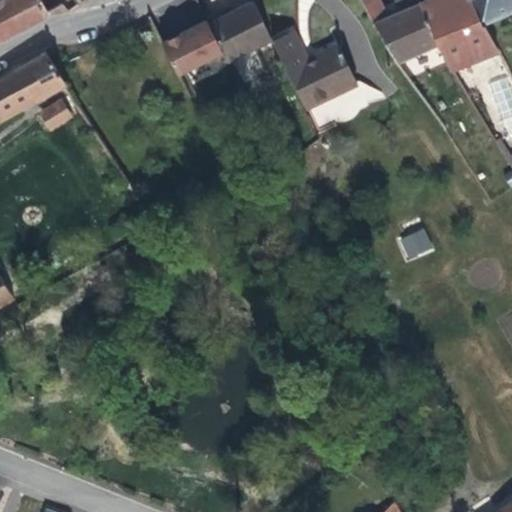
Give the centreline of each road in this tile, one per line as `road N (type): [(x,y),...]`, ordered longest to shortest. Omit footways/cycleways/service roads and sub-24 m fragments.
road 1 (tertiary): [(149,0),(35,39),(0,60)]
road 2 (residential): [(0,460),(129,511)]
